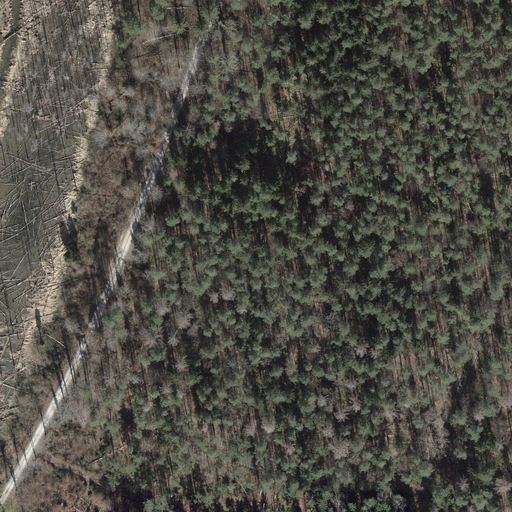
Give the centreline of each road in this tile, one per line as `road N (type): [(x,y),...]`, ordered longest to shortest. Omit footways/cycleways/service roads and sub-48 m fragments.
road 1 (track): [(0,504),(104,302),(219,0)]
road 2 (track): [(403,511),(511,250)]
